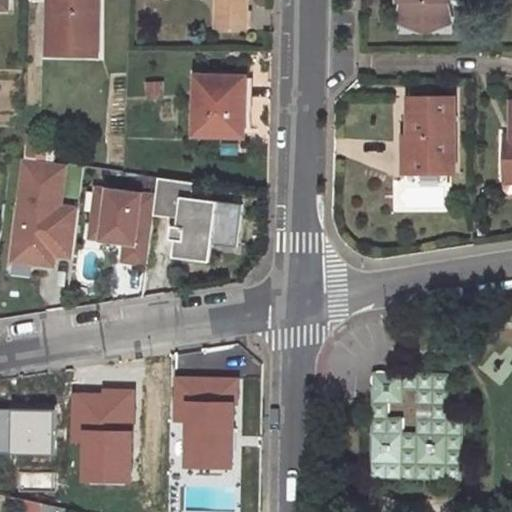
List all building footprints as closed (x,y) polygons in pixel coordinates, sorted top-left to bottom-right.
[(45,0),(43,52),(70,53),(70,40),(94,41),(94,0),(45,0)] [(216,0),(215,28),(246,29),(246,0),(216,0)] [(398,0),(396,18),(448,18),(444,0),(398,0)] [(70,53),(93,53),(94,41),(70,40),(70,53)] [(145,82),(161,82),(162,69),(145,68),(145,82)] [(242,133),(243,76),(197,74),(195,132),(242,133)] [(454,171),(454,96),(409,96),(409,133),(403,133),(403,149),(415,148),(415,171),(454,171)] [(504,136),(503,172),(511,172),(511,100),(510,136),(504,136)] [(21,153),(33,154),(36,132),(22,130),(21,153)] [(415,148),(403,149),(403,171),(415,171),(415,148)] [(66,163),(25,158),(19,207),(23,208),(21,221),(17,221),(14,250),(32,252),(31,263),(53,266),(54,255),(73,258),(79,209),(60,207),(66,163)] [(511,172),(503,172),(503,183),(511,183),(511,172)] [(190,198),(192,183),(158,179),(155,197),(153,213),(179,217),(178,225),(173,224),(171,238),(185,240),(212,243),(236,247),(242,205),(190,198)] [(122,262),(147,265),(153,213),(155,197),(96,190),(91,226),(103,228),(101,240),(116,242),(125,243),(122,262)] [(103,228),(91,226),(90,239),(101,240),(103,228)] [(116,242),(101,240),(100,250),(114,252),(116,242)] [(212,243),(185,240),(183,257),(210,261),(212,243)] [(32,252),(14,250),(12,261),(31,263),(32,252)] [(373,370),(373,385),(387,371),(373,370)] [(399,476),(417,477),(447,479),(464,462),(465,420),(450,419),(451,374),(397,372),(387,371),(373,385),(373,400),(372,433),(400,434),(399,476)] [(238,378),(176,377),(175,420),(189,420),(189,463),(234,463),(235,401),(238,401),(238,378)] [(105,397),(74,397),(74,442),(87,442),(87,480),(134,481),(134,393),(105,393),(105,397)] [(15,409),(0,408),(0,451),(56,452),(57,404),(15,403),(15,409)] [(371,475),(399,476),(400,434),(372,433),(371,475)] [(464,480),(464,462),(447,479),(464,480)]
